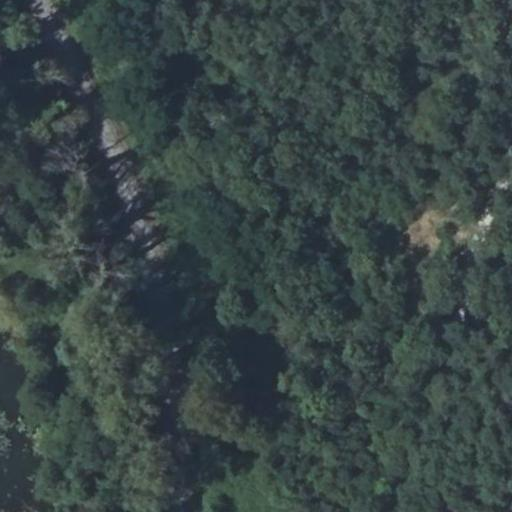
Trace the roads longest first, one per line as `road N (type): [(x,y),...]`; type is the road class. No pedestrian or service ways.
road 1 (secondary): [(189,511),(188,413),(134,176),(48,0)]
road 2 (track): [(511,176),(480,218),(437,511)]
